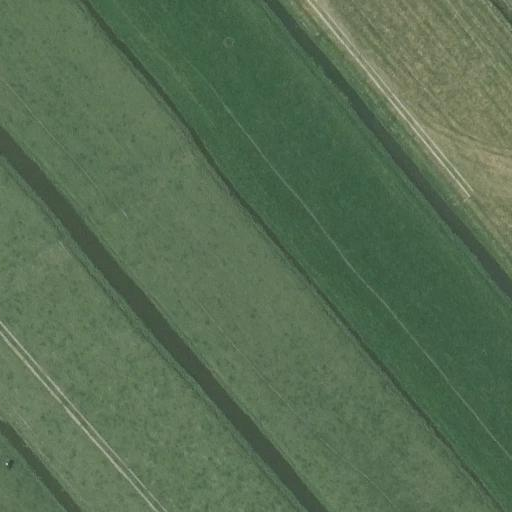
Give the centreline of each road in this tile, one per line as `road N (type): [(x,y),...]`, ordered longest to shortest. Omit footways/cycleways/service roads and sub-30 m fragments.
road 1 (track): [(511,182),(461,180),(311,0)]
road 2 (track): [(163,511),(0,324)]
